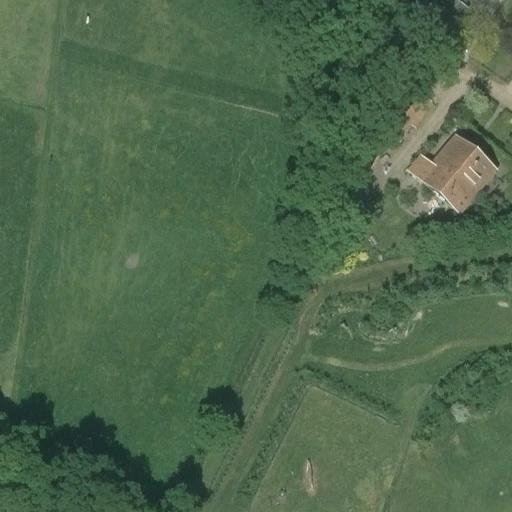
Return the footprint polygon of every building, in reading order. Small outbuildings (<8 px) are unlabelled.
[(384,0),(380,8),(423,33),(439,7),(426,0),(384,0)] [(404,89),(381,137),(400,147),(411,128),(416,132),(431,105),(404,89)] [(356,129),(319,202),(350,217),(387,144),(356,129)] [(455,140),(433,167),(443,176),(446,173),(475,197),(495,174),(455,140)] [(443,176),(433,167),(432,169),(421,160),(408,175),(458,218),(475,197),(446,173),(443,176)]
